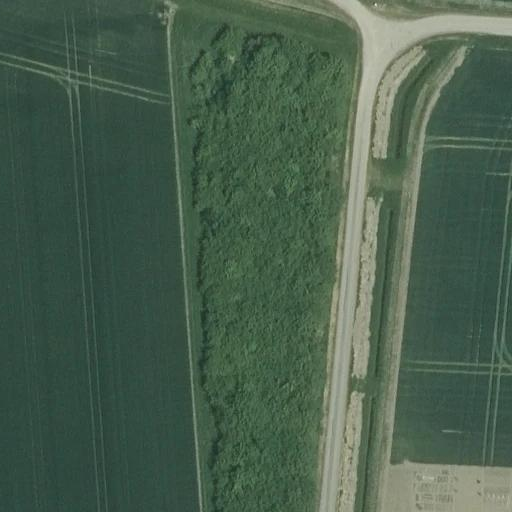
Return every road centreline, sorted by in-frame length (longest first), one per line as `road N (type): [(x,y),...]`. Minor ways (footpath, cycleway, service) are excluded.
road 1 (unclassified): [(329,511),(370,73),(384,45)]
road 2 (unclassified): [(384,45),(435,26),(511,29)]
